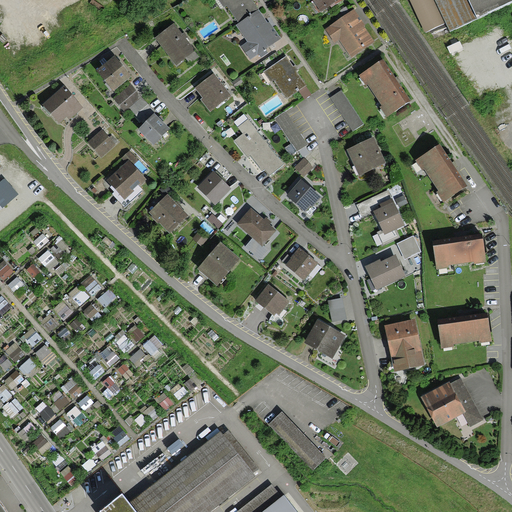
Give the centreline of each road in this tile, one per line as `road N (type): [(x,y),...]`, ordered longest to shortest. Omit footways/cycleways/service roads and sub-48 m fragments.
road 1 (residential): [(0,106),(80,200),(212,314),(368,407)]
road 2 (residential): [(348,260),(225,161),(121,41)]
road 3 (residential): [(501,488),(506,284),(502,230),(482,194)]
road 4 (residential): [(348,260),(322,133),(307,107)]
road 5 (residential): [(368,407),(501,488)]
road 6 (residential): [(368,407),(374,380),(348,260)]
